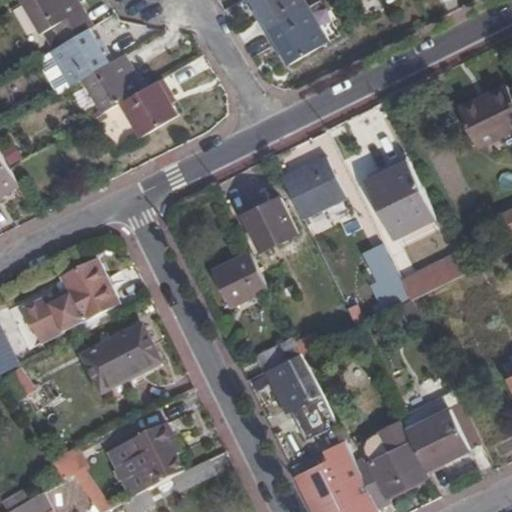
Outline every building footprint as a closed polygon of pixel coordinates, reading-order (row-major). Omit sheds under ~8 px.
[(25,0),(46,33),(56,28),(66,45),(90,31),(96,27),(80,0),(25,0)] [(253,0),(261,14),(256,17),(267,35),(309,11),(302,0),(253,0)] [(309,11),(267,35),(277,53),(283,50),(292,66),(329,45),(309,11)] [(77,86),(86,81),(117,63),(106,44),(100,48),(90,31),(66,45),(56,51),(77,86)] [(135,72),(126,57),(117,63),(86,81),(106,114),(122,105),(142,93),(131,74),(135,72)] [(142,138),(177,117),(168,101),(172,98),(163,81),(142,93),(122,105),(142,138)] [(482,147),(511,132),(511,93),(508,86),(463,109),(482,147)] [(2,195),(20,184),(11,169),(0,150),(0,202),(5,200),(2,195)] [(366,151),(348,160),(364,192),(374,187),(368,174),(376,171),(366,151)] [(285,180),(304,219),(347,196),(329,158),(285,180)] [(440,215),(413,162),(373,182),(400,235),(440,215)] [(266,251),(301,234),(283,198),(274,203),(271,198),(254,206),(257,211),(248,215),(266,251)] [(506,238),(511,235),(511,212),(497,219),(506,238)] [(389,245),(404,274),(414,268),(399,240),(389,245)] [(413,300),(386,246),(371,254),(384,280),(375,284),(389,312),(400,307),(413,300)] [(469,273),(462,259),(439,270),(446,284),(469,273)] [(123,304),(101,261),(65,279),(75,298),(59,306),(55,297),(29,310),(45,342),(123,304)] [(242,318),(277,301),(261,268),(226,285),(242,318)] [(446,284),(439,270),(427,276),(434,290),(446,284)] [(425,325),(413,300),(400,307),(411,331),(425,325)] [(161,363),(142,326),(87,354),(105,391),(161,363)] [(2,328),(0,329),(0,376),(22,365),(2,328)] [(303,354),(324,344),(318,332),(297,342),(303,354)] [(276,368),(303,354),(297,342),(295,338),(263,354),(271,370),(276,368)] [(324,395),(303,354),(276,368),(299,414),(308,409),(304,401),(313,396),(314,400),(324,395)] [(11,379),(30,402),(41,394),(22,370),(11,379)] [(430,471),(483,442),(458,390),(445,396),(451,409),(409,429),(416,443),(430,471)] [(451,409),(445,396),(403,417),(405,422),(409,429),(451,409)] [(388,496),(431,475),(430,471),(416,443),(409,429),(405,422),(403,417),(402,416),(379,427),(380,429),(373,433),(369,436),(368,439),(366,444),(371,457),(373,462),(360,469),(379,507),(391,501),(388,496)] [(137,437),(159,481),(192,465),(185,450),(190,448),(175,418),(137,437)] [(359,434),(346,440),(347,442),(355,458),(364,454),(367,460),(371,458),(359,434)] [(143,489),(159,481),(137,437),(119,446),(128,464),(131,462),(135,471),(134,471),(143,489)] [(346,440),(345,437),(293,463),(295,468),(347,442),(346,440)] [(381,511),(379,507),(360,469),(355,458),(347,442),(295,468),(316,511),(381,511)] [(96,462),(87,444),(59,458),(72,475),(96,462)] [(373,462),(371,458),(367,460),(364,454),(355,458),(360,469),(373,462)] [(225,468),(219,457),(184,474),(189,486),(225,468)] [(62,511),(73,506),(62,483),(47,492),(56,511),(62,511)] [(166,501),(159,486),(146,493),(153,507),(166,501)] [(41,511),(56,511),(47,492),(12,511),(40,511),(42,511),(41,511)] [(143,511),(153,507),(146,493),(128,501),(133,511),(143,511)]
